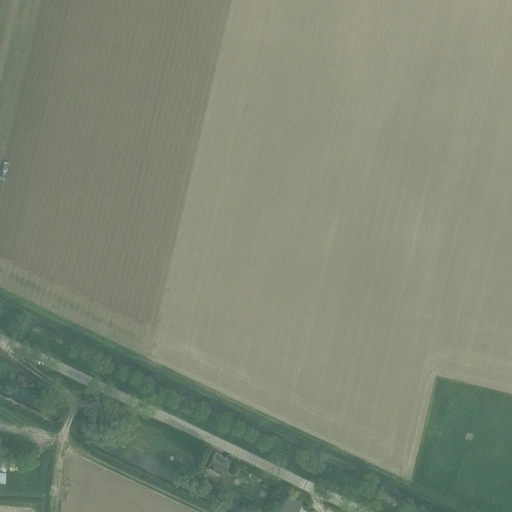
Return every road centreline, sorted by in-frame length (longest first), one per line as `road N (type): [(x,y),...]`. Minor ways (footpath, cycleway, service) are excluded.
road 1 (unclassified): [(360,511),(0,339)]
road 2 (track): [(0,340),(70,398),(148,410)]
